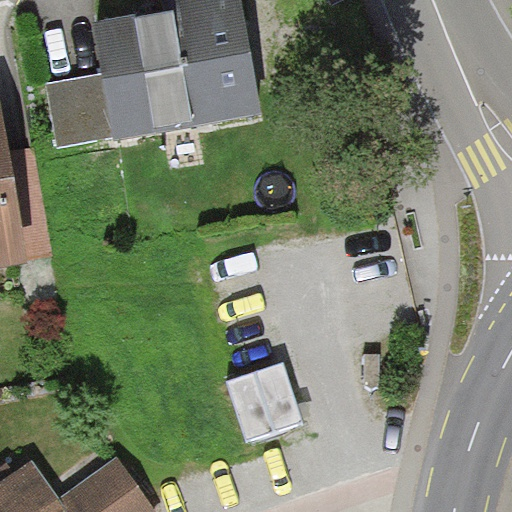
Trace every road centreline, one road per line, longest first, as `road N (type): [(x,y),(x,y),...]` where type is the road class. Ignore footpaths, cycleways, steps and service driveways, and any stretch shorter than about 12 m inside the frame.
road 1 (tertiary): [(457,511),(473,430),(511,350)]
road 2 (tertiary): [(511,147),(455,63),(429,0)]
